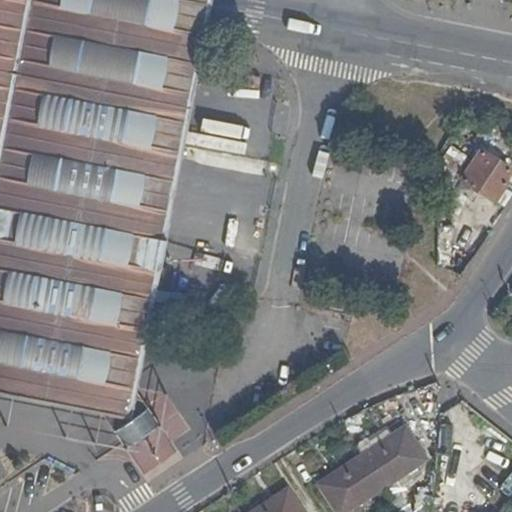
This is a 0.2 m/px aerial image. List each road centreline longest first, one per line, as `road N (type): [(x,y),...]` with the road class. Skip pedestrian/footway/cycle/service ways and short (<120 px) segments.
road 1 (tertiary): [(160,511),(357,387),(444,342)]
road 2 (unclassified): [(329,29),(283,314)]
road 3 (tertiary): [(329,29),(511,65)]
road 4 (tertiary): [(179,0),(329,29)]
